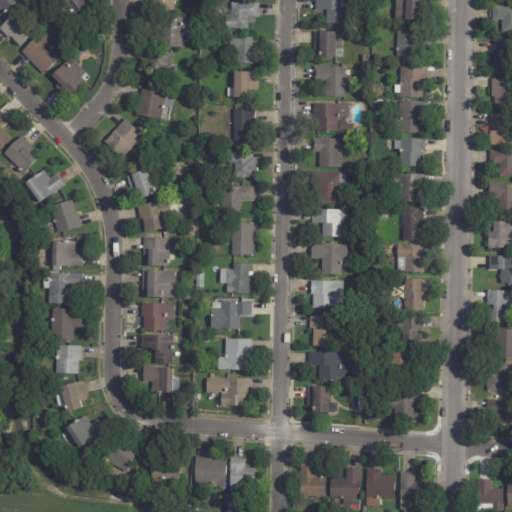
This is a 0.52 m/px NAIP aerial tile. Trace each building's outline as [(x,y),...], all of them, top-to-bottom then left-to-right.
[(0,0),(13,0),(16,3),(2,17),(0,15),(0,0)] [(88,0),(91,3),(71,17),(58,0),(88,0)] [(173,0),(173,11),(151,11),(151,0),(173,0)] [(315,8),(315,0),(347,0),(347,25),(326,25),(326,10),(315,10),(315,8)] [(427,0),(427,21),(395,20),(395,0),(427,0)] [(257,4),(257,17),(248,16),(247,29),(225,29),(225,15),(230,15),(230,3),(257,3),(257,4)] [(501,20),(492,20),(492,7),(511,6),(511,33),(502,33),(502,20),(501,20)] [(18,12),(26,22),(27,20),(36,31),(18,47),(9,36),(7,38),(0,30),(0,28),(17,12),(18,12)] [(182,18),(182,25),(189,26),(189,36),(182,36),(181,49),(160,48),(160,32),(146,31),(147,16),(182,18)] [(57,26),(54,23),(60,18),(62,21),(57,26)] [(314,43),(314,32),(334,33),(334,35),(342,35),(341,57),(334,57),(334,59),(318,59),(318,52),(313,52),(314,43)] [(427,33),(427,46),(415,46),(415,62),(396,62),(397,32),(427,33)] [(54,48),(62,57),(42,75),(21,52),(41,33),(52,46),(52,45),(55,48),(54,48)] [(232,37),(252,37),(252,48),(256,48),(256,65),(236,64),(237,50),(230,50),(230,45),(223,45),(223,39),(225,40),(225,33),(232,33),(232,37)] [(494,54),(494,42),(511,42),(511,74),(494,74),(494,61),(499,61),(499,57),(494,57),(494,54)] [(171,53),(169,82),(148,81),(149,60),(145,59),(145,52),(171,53)] [(81,79),(85,83),(67,100),(54,88),(57,85),(50,77),(65,62),(68,65),(72,61),(85,74),(81,79)] [(344,78),(344,98),(324,98),(325,82),(314,82),(314,67),(345,67),(344,78)] [(427,69),(427,80),(423,80),(423,98),(399,98),(399,93),(394,93),(394,85),(400,85),(400,67),(427,67),(427,69)] [(254,74),(254,100),(233,99),(233,97),(227,97),(227,89),(233,89),(233,73),(254,74)] [(491,86),(491,79),(510,80),(510,110),(494,110),(494,97),(491,97),(491,86)] [(171,108),(163,106),(160,122),(134,116),(141,84),(176,92),(172,108),(171,108)] [(380,116),(375,116),(375,111),(374,111),(374,100),(382,101),(381,116),(380,116)] [(423,103),(422,124),(425,124),(425,134),(400,134),(400,132),(393,132),(394,103),(400,103),(401,102),(423,103)] [(8,104),(15,111),(6,120),(7,122),(0,128),(11,140),(0,150),(0,110),(7,103),(8,104)] [(353,126),(353,135),(317,135),(318,132),(315,132),(316,118),(313,118),(314,104),(347,105),(347,118),(345,118),(345,124),(353,125),(353,126)] [(255,111),(254,125),(250,125),(250,128),(255,128),(255,142),(233,142),(234,110),(255,110),(255,111)] [(490,125),(490,113),(511,114),(511,146),(490,146),(490,125)] [(133,146),(120,159),(103,143),(124,120),(142,136),(133,146)] [(141,123),(148,129),(144,134),(137,128),(141,123)] [(22,138),(34,150),(29,154),(36,161),(23,174),(3,155),(21,137),(22,138)] [(341,140),(340,171),(318,170),(319,153),(312,153),(312,139),(341,140)] [(426,150),(426,154),(423,154),(423,168),(398,168),(399,150),(394,150),(394,141),(399,141),(399,139),(426,140),(426,150)] [(197,159),(188,162),(185,154),(194,151),(197,159)] [(251,153),(250,159),(254,159),(254,178),(234,178),(235,163),(227,163),(227,151),(251,151),(251,153)] [(511,178),(499,178),(499,165),(489,165),(490,151),(511,151),(511,178)] [(130,189),(126,178),(152,168),(160,193),(138,201),(136,194),(132,195),(130,189)] [(57,177),(64,186),(40,204),(25,184),(43,171),(49,179),(56,175),(57,177)] [(312,184),(312,173),(341,174),(341,175),(346,175),(345,186),(340,186),(340,205),(316,205),(316,191),(312,191),(312,184)] [(423,177),(422,204),(399,204),(399,187),(393,187),(394,176),(399,176),(399,175),(423,176),(423,177)] [(511,185),(511,212),(498,212),(499,199),(490,199),(490,185),(511,185)] [(254,189),(254,201),(242,201),(242,215),(222,215),(223,187),(254,188),(254,189)] [(138,217),(136,207),(167,200),(171,216),(164,218),(166,229),(144,233),(141,220),(139,220),(138,217)] [(79,216),(82,227),(57,234),(50,207),(72,201),(75,214),(78,213),(79,216)] [(349,221),(344,221),(344,226),(349,226),(348,239),(322,238),(322,224),(311,224),(311,210),(350,211),(349,221)] [(423,216),(423,224),(419,224),(419,228),(420,228),(420,242),(402,242),(402,210),(423,210),(423,216)] [(493,230),(493,222),(511,222),(511,249),(488,249),(488,232),(492,233),(493,230)] [(253,224),(252,256),(232,255),(232,244),(227,244),(227,235),(232,235),(232,223),(253,224)] [(143,249),(144,238),(169,239),(168,254),(174,254),(174,260),(168,260),(168,268),(147,268),(147,257),(143,256),(143,249)] [(83,255),(82,268),(51,268),(52,243),(75,244),(75,253),(83,253),(83,255)] [(347,246),(347,259),(349,259),(348,269),(341,269),(341,276),(321,276),(321,260),(310,259),(311,245),(347,246)] [(420,248),(419,257),(423,257),(423,273),(404,273),(405,258),(397,258),(398,246),(420,246),(420,248)] [(489,269),(489,257),(511,257),(511,285),(502,285),(502,270),(489,270),(489,269)] [(252,265),(252,273),(248,273),(248,276),(252,276),(252,283),(248,283),(248,295),(226,295),(226,286),(230,286),(230,285),(225,284),(225,271),(233,271),(233,265),(252,265)] [(175,273),(174,301),(147,300),(147,292),(143,292),(143,272),(175,273)] [(82,276),(82,290),(69,290),(69,306),(48,306),(48,290),(42,290),(42,275),(82,275),(82,276)] [(421,281),(421,293),(424,293),(423,312),(404,311),(405,280),(421,280),(421,281)] [(310,292),(310,282),(343,282),(343,310),(335,310),(335,311),(312,311),(313,296),(310,296),(310,292)] [(183,297),(183,291),(191,291),(191,301),(183,301),(183,297)] [(508,293),(507,325),(485,324),(485,311),(492,311),(493,307),(487,307),(487,292),(508,293)] [(140,316),(141,304),(166,304),(166,306),(173,306),(172,322),(166,322),(165,332),(143,332),(143,317),(140,317),(140,316)] [(251,304),(250,317),(239,317),(239,331),(210,331),(211,310),(220,310),(220,304),(251,304)] [(80,311),(80,329),(72,329),(72,342),(51,342),(51,311),(80,311)] [(309,326),(309,316),(335,317),(334,348),(312,348),(312,330),(309,330),(309,326)] [(422,318),(421,351),(401,350),(402,337),(395,337),(396,320),(402,321),(402,317),(422,317),(422,318)] [(495,345),(495,328),(511,328),(511,359),(495,359),(495,345)] [(173,338),(172,369),(153,368),(154,353),(149,353),(150,351),(139,350),(140,337),(173,338)] [(251,342),(251,355),(247,355),(247,372),(217,372),(217,358),(224,359),(224,340),(251,341),(251,342)] [(81,348),(81,362),(77,362),(77,376),(55,375),(56,348),(81,348)] [(308,364),(308,354),(341,354),(341,385),(318,384),(319,367),(308,367),(308,364)] [(420,357),(420,367),(405,367),(405,374),(396,374),(396,368),(383,368),(383,355),(420,354),(420,357)] [(488,390),(488,366),(511,366),(511,378),(507,378),(507,391),(488,390)] [(171,370),(171,395),(159,395),(159,396),(155,396),(155,395),(150,395),(151,384),(141,383),(142,369),(171,370)] [(250,393),(250,408),(220,407),(221,394),(205,394),(206,379),(251,380),(250,393)] [(81,384),(84,395),(77,397),(80,411),(65,415),(64,412),(62,412),(61,409),(58,410),(53,394),(59,392),(58,389),(81,383),(81,384)] [(328,396),(328,397),(331,398),(331,404),(329,404),(328,416),(312,415),(312,406),(307,406),(308,388),(328,388),(328,396)] [(417,389),(417,407),(414,407),(413,419),(394,419),(394,409),(388,409),(388,395),(397,395),(397,389),(417,389)] [(511,402),(511,426),(495,426),(495,416),(486,415),(487,402),(511,402)] [(99,423),(105,433),(79,451),(65,430),(85,417),(91,425),(97,421),(99,423)] [(127,446),(137,452),(126,474),(100,460),(108,444),(123,452),(127,446)] [(212,486),(195,485),(195,458),(209,458),(209,462),(226,463),(226,486),(212,486)] [(232,459),(243,460),(243,469),(256,469),(255,497),(229,496),(230,459),(232,459)] [(171,464),(180,464),(179,482),(151,480),(152,463),(171,464)] [(303,464),(317,464),(316,476),(326,476),(325,497),(299,496),(300,464),(303,464)] [(349,468),(361,469),(359,505),(342,505),(342,499),(330,498),(330,478),(345,479),(346,468),(349,468)] [(369,469),(381,469),(381,476),(396,476),(395,499),(366,498),(367,469),(369,469)] [(403,511),(403,509),(400,509),(400,472),(414,472),(414,482),(428,482),(428,509),(413,509),(413,511),(403,511)] [(491,511),(491,506),(477,506),(477,481),(491,481),(492,490),(503,490),(503,511),(491,511)]
